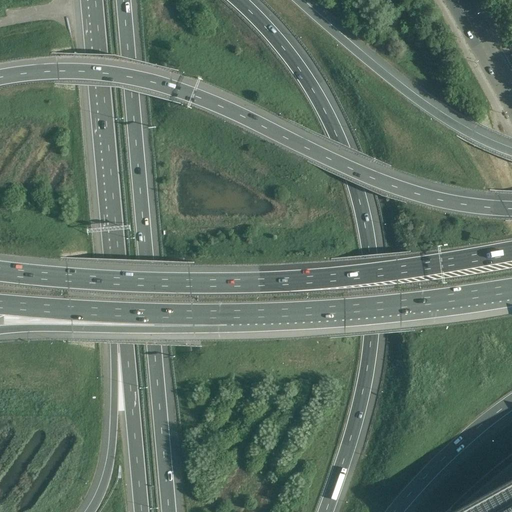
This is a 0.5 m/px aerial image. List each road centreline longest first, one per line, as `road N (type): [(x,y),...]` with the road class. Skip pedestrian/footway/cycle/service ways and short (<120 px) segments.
road 1 (motorway): [(325,511),(370,344),(372,239),(330,112),(285,46),(240,0)]
road 2 (motorway): [(511,209),(382,183),(171,87),(85,73),(0,78)]
road 3 (motorway): [(168,511),(123,0)]
road 4 (motorway): [(511,257),(344,278),(189,283),(0,271)]
road 5 (motorway): [(95,0),(122,304)]
road 6 (motorway): [(225,316),(400,305),(511,288)]
road 7 (motorway): [(511,155),(422,104),(296,0)]
road 8 (motorway): [(0,332),(194,330),(225,316)]
road 9 (motorway): [(0,303),(225,316)]
road 10 (motorway): [(122,304),(111,450),(88,511)]
road 11 (motorway): [(122,304),(141,511)]
road 12 (motorway): [(395,511),(511,402)]
